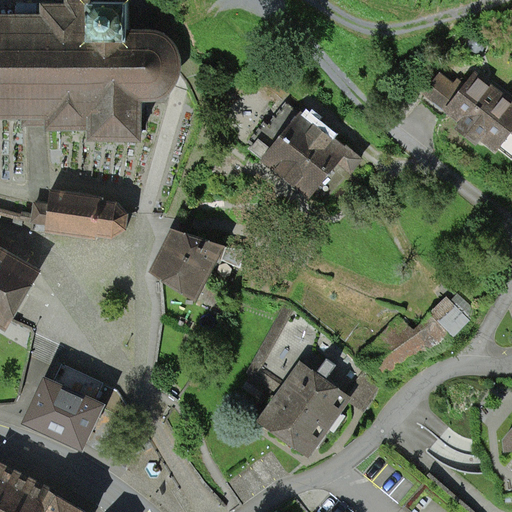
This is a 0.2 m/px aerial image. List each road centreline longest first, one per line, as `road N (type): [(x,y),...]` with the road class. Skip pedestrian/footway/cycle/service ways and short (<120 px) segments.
road 1 (track): [(172,217),(293,253),(390,295),(410,291),(413,266),(370,158),(311,108)]
road 2 (unclassified): [(205,511),(162,441),(143,390),(141,288),(150,242)]
road 3 (tertiary): [(0,439),(118,498)]
